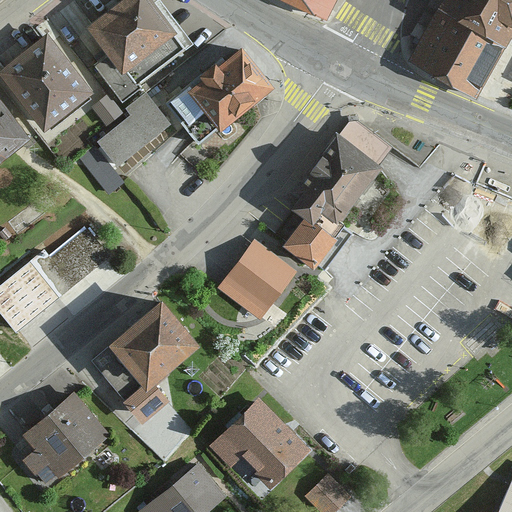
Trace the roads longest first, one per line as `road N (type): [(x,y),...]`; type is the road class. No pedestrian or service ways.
road 1 (unclassified): [(339,61),(194,237),(0,407)]
road 2 (secondary): [(511,140),(339,61)]
road 3 (residential): [(511,424),(406,511)]
road 4 (secondary): [(339,61),(224,0)]
